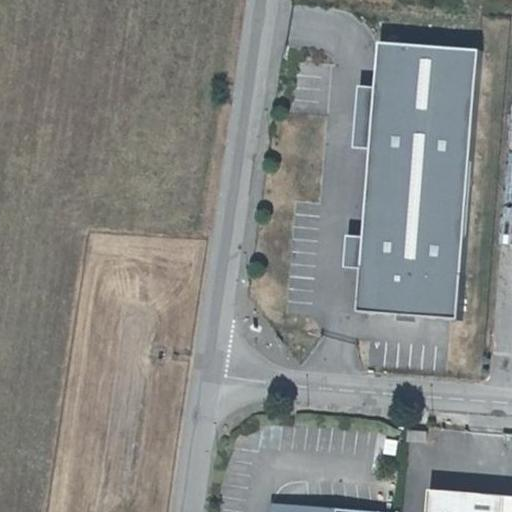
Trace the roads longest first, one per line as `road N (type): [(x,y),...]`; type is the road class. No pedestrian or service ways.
road 1 (unclassified): [(269,0),(213,376)]
road 2 (unclassified): [(213,376),(511,403)]
road 3 (unclassified): [(213,376),(191,511)]
